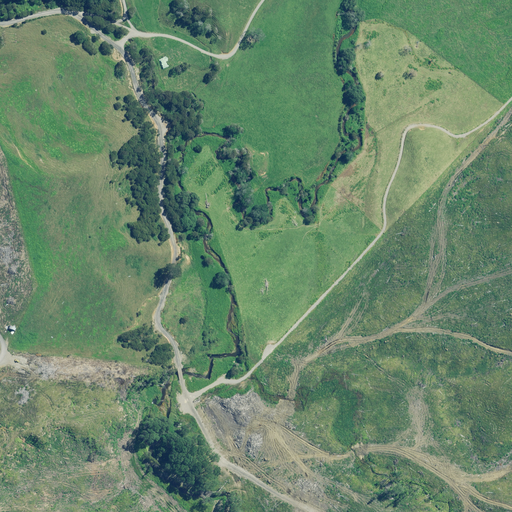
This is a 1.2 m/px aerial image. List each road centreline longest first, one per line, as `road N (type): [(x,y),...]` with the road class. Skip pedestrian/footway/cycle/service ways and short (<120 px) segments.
road 1 (track): [(265,0),(239,44),(223,55),(91,13),(40,11),(0,22)]
road 2 (track): [(261,375),(322,400),(369,442),(423,511)]
